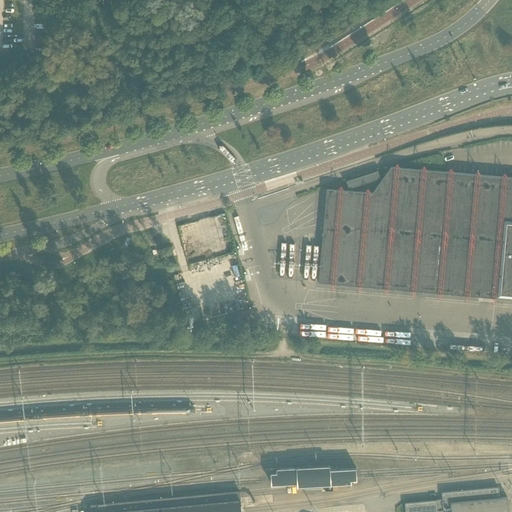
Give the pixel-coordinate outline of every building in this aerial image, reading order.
[(511,177),(391,167),(373,193),(327,189),(319,283),(511,299),(511,177)] [(346,182),(349,189),(380,179),(380,178),(378,171),(346,182)] [(271,485),(298,484),(299,487),(351,484),(350,480),(356,480),(356,474),(356,468),(330,470),(330,466),(276,469),(276,473),(271,473),(271,479),(271,485)] [(405,503),(405,511),(508,511),(507,497),(499,498),(498,488),(442,493),(443,505),(438,506),(437,500),(405,503)] [(241,511),(240,496),(239,492),(91,506),(91,511),(241,511)]
